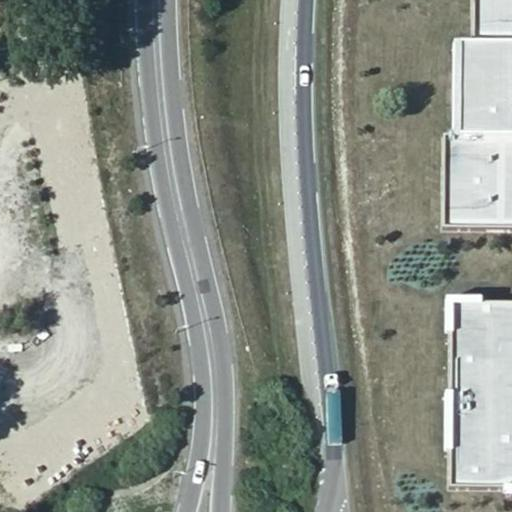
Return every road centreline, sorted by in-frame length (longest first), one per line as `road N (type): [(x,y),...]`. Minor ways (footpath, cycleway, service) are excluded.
road 1 (primary): [(336,485),(308,192),(310,0)]
road 2 (secondary): [(208,480),(213,398),(175,181),(161,0)]
